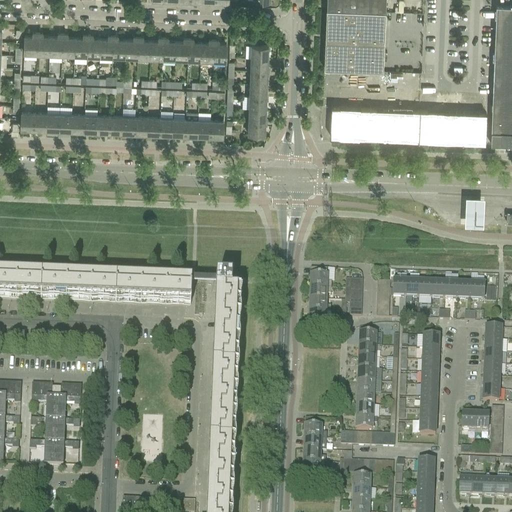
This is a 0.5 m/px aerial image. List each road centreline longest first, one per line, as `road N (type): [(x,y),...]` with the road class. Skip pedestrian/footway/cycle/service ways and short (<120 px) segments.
road 1 (unclassified): [(108,490),(179,490),(189,470),(190,326),(111,323)]
road 2 (residential): [(297,28),(0,12)]
road 3 (secondary): [(276,511),(287,264)]
road 4 (secondary): [(216,176),(0,167)]
road 5 (residential): [(450,511),(448,403),(455,397),(458,324)]
road 6 (secondary): [(511,188),(365,182)]
road 7 (unknown): [(443,28),(393,26),(389,51),(442,58)]
